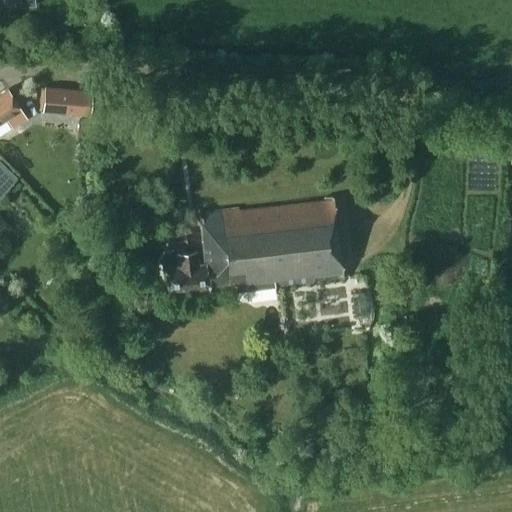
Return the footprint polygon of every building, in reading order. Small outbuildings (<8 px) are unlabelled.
[(51,111),(98,121),(103,97),(56,87),(51,111)] [(22,111),(8,88),(0,92),(0,121),(6,118),(8,121),(22,111)] [(86,124),(84,135),(95,137),(97,127),(86,124)] [(0,194),(17,176),(0,160),(0,194)] [(343,277),(333,196),(199,212),(204,262),(196,263),(195,250),(176,252),(177,265),(164,267),(168,292),(234,284),(235,291),(343,277)] [(186,244),(184,230),(163,233),(164,247),(186,244)]
